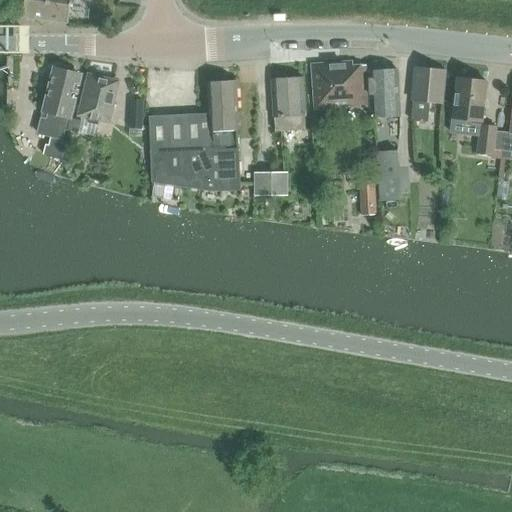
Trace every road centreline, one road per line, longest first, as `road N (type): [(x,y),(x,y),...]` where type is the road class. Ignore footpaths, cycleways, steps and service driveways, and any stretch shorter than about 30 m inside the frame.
road 1 (tertiary): [(511,374),(178,318),(0,327)]
road 2 (tertiary): [(511,54),(348,35),(156,43)]
road 3 (tertiary): [(0,42),(156,43)]
